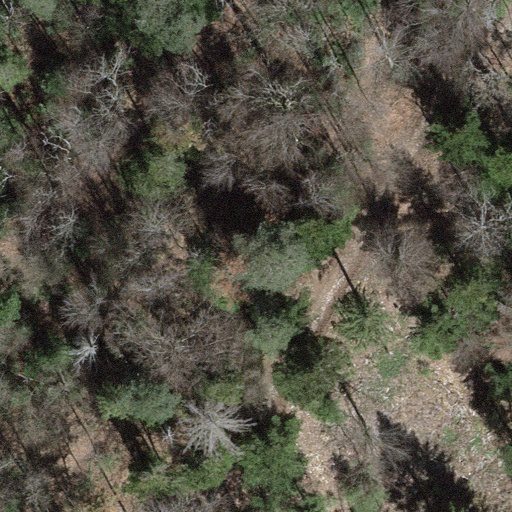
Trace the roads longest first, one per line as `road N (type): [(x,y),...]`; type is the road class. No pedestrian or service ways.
road 1 (track): [(511,24),(461,81),(200,511)]
road 2 (track): [(248,0),(0,265)]
